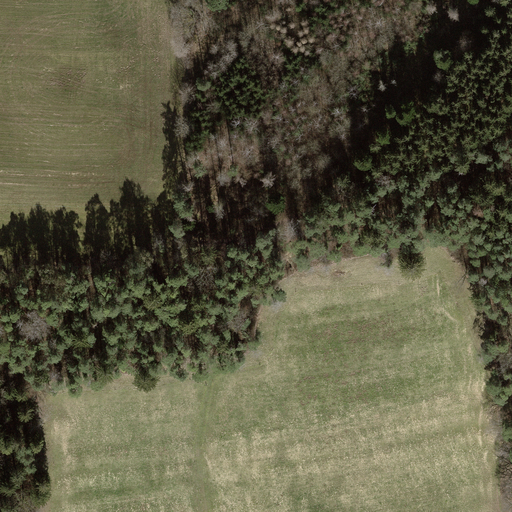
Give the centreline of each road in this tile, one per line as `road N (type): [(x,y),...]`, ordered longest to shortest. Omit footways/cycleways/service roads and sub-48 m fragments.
road 1 (track): [(182,0),(176,247)]
road 2 (track): [(207,511),(196,447),(208,361)]
